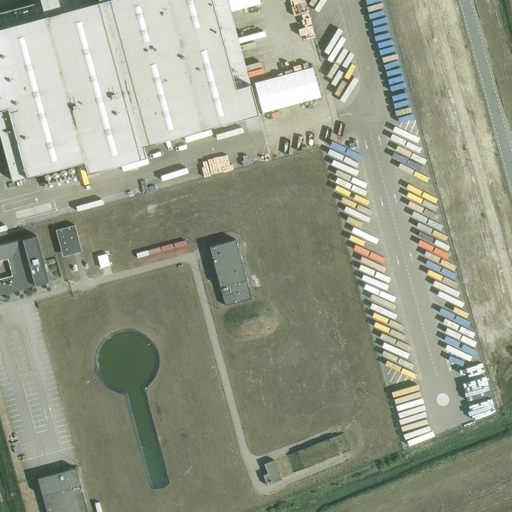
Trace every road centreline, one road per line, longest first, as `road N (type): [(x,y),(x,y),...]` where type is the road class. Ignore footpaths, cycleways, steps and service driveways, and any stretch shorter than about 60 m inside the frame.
road 1 (unknown): [(0,322),(28,430),(41,446),(50,443),(51,416),(21,303)]
road 2 (unclassified): [(466,0),(511,166)]
